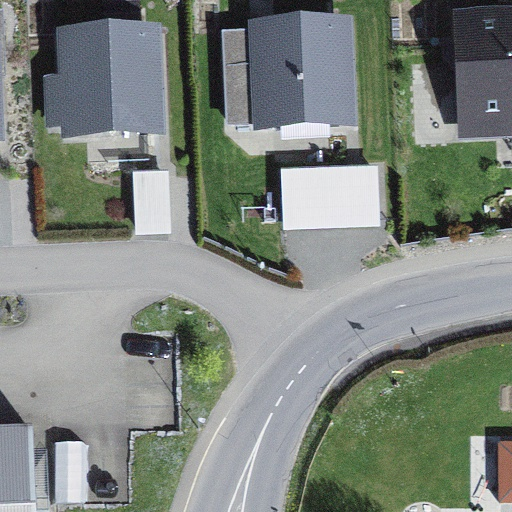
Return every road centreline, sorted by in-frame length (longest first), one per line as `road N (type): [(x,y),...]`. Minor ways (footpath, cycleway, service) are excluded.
road 1 (residential): [(0,272),(148,265),(193,271),(314,351)]
road 2 (residential): [(314,351),(396,308),(511,285)]
road 3 (residential): [(236,511),(269,423),(314,351)]
